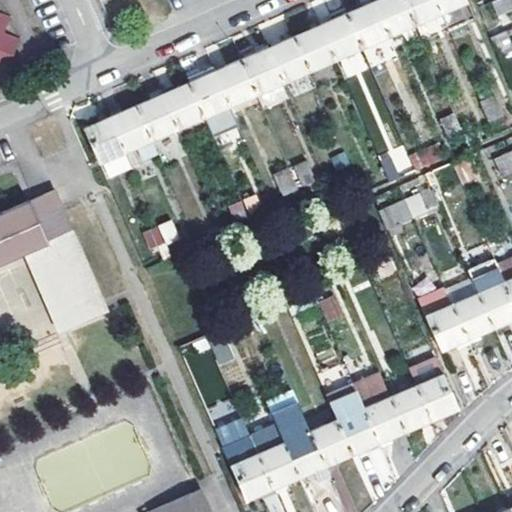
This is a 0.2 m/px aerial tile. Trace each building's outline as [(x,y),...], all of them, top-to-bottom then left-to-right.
[(375,0),(373,1),(387,35),(414,23),(403,0),(375,0)] [(435,0),(403,0),(414,23),(440,11),(435,0)] [(435,0),(440,11),(466,0),(435,0)] [(511,8),(511,2),(511,0),(495,0),(492,2),(497,15),(511,8)] [(365,5),(346,13),(361,46),(387,35),(373,1),(365,5)] [(346,13),(320,25),(335,58),(361,46),(346,13)] [(0,62),(12,57),(21,37),(2,32),(8,16),(0,14),(0,62)] [(312,28),(293,36),(308,69),(335,58),(320,25),(312,28)] [(511,45),(511,46),(504,30),(491,36),(503,64),(511,60),(511,45)] [(293,36),(267,47),(282,81),(308,69),(293,36)] [(267,47),(241,59),(256,92),(282,81),(267,47)] [(241,59),(215,71),(230,104),(256,92),(241,59)] [(511,83),(511,60),(503,64),(511,83)] [(215,71),(188,82),(203,115),(230,104),(215,71)] [(188,82),(162,93),(177,127),(203,115),(188,82)] [(156,96),(136,105),(151,138),(177,127),(162,93),(156,96)] [(482,107),(488,121),(501,115),(495,101),(482,107)] [(142,159),(157,153),(151,138),(136,105),(118,113),(110,116),(125,150),(136,145),(142,159)] [(125,150),(110,116),(84,128),(99,161),(113,182),(135,172),(125,150)] [(447,139),(461,132),(454,116),(440,123),(447,139)] [(441,159),(435,145),(409,156),(415,171),(441,159)] [(511,171),(511,153),(497,159),(503,175),(511,171)] [(475,174),(467,156),(453,162),(461,180),(475,174)] [(389,182),(401,177),(392,157),(380,162),(389,182)] [(314,179),(308,163),(295,169),(302,184),(314,179)] [(297,186),(290,171),(276,178),(283,193),(297,186)] [(52,189),(29,200),(37,216),(60,206),(52,189)] [(419,192),(406,198),(413,215),(426,209),(419,192)] [(406,198),(388,206),(395,223),(413,215),(406,198)] [(0,262),(30,249),(71,231),(60,206),(37,216),(29,200),(0,212),(0,262)] [(247,214),(240,200),(227,205),(234,219),(247,214)] [(388,206),(380,209),(387,226),(395,223),(388,206)] [(171,220),(158,226),(167,245),(180,239),(171,220)] [(106,311),(71,231),(30,249),(66,329),(106,311)] [(511,260),(499,267),(505,281),(511,298),(511,260)] [(499,267),(472,278),(478,293),(505,281),(499,267)] [(472,278),(446,289),(452,304),(478,293),(472,278)] [(511,298),(505,281),(478,293),(493,326),(511,317),(511,298)] [(446,289),(419,301),(440,349),(466,337),(452,304),(446,289)] [(312,290),(286,302),(290,311),(316,299),(312,290)] [(478,293),(452,304),(466,337),(493,326),(478,293)] [(334,297),(318,304),(327,324),(343,317),(334,297)] [(221,329),(206,335),(219,364),(233,358),(221,329)] [(409,369),(416,385),(430,418),(456,407),(435,358),(409,369)] [(389,396),(379,373),(353,385),(355,390),(363,408),(377,441),(403,430),(389,396)] [(353,385),(327,397),(336,419),(351,452),(368,445),(369,447),(378,444),(377,441),(363,408),(355,390),(353,385)] [(416,385),(389,396),(403,430),(430,418),(416,385)] [(336,419),(310,431),(324,464),(351,452),(336,419)] [(276,425),(250,437),(271,486),(298,475),(283,442),(276,425)] [(310,431),(283,442),(298,475),(324,464),(310,431)] [(224,448),(227,455),(245,498),(271,486),(250,437),(224,448)] [(208,511),(197,485),(148,507),(150,511),(208,511)] [(263,497),(269,511),(285,511),(276,491),(263,497)]
